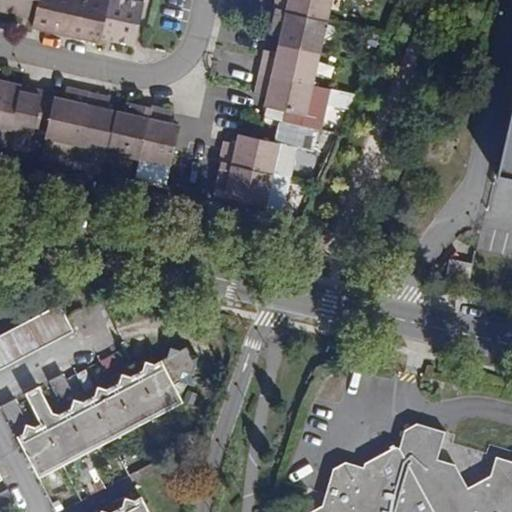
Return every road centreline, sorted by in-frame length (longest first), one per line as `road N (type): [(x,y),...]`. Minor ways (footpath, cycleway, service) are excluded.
road 1 (residential): [(0,48),(197,90),(214,0)]
road 2 (residential): [(511,343),(277,288)]
road 3 (residential): [(277,288),(219,452),(210,511)]
road 4 (residential): [(193,335),(145,328),(83,345),(0,389)]
road 5 (residential): [(277,288),(112,251)]
road 6 (residential): [(0,314),(112,251)]
